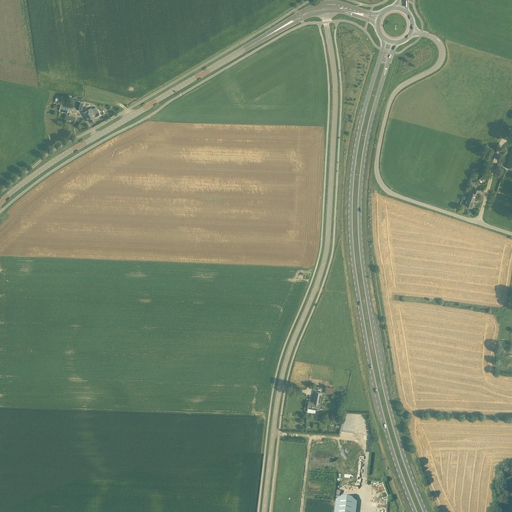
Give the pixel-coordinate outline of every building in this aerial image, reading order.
[(75,108),(82,110),(83,102),(77,100),(75,108)] [(100,115),(98,112),(95,107),(92,109),(91,107),(83,112),(89,122),(97,118),(97,117),(100,115)] [(471,191),(469,191),(464,205),(472,207),(475,198),(476,199),(479,190),(472,188),(471,191)] [(333,388),(326,386),(324,393),(332,395),(333,388)] [(315,391),(312,402),(308,401),(307,408),(318,410),(319,403),(321,392),(315,391)] [(335,511),(354,511),(356,504),(337,502),(335,511)]
